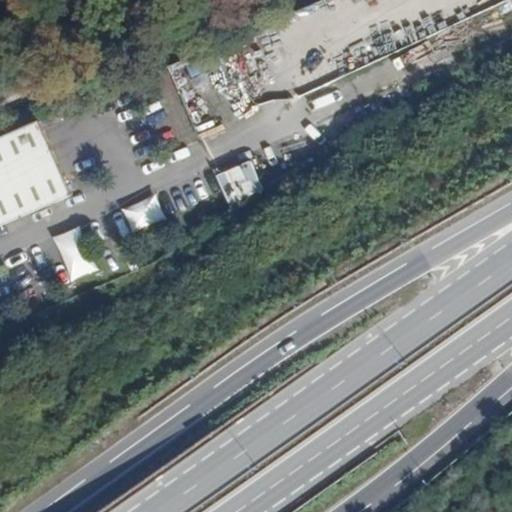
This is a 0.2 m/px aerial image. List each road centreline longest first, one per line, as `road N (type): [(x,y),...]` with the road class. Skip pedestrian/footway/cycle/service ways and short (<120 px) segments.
road 1 (secondary): [(511,220),(319,324),(53,511)]
road 2 (primary): [(511,259),(157,511)]
road 3 (primary): [(236,511),(511,317)]
road 4 (primary): [(344,511),(511,374)]
